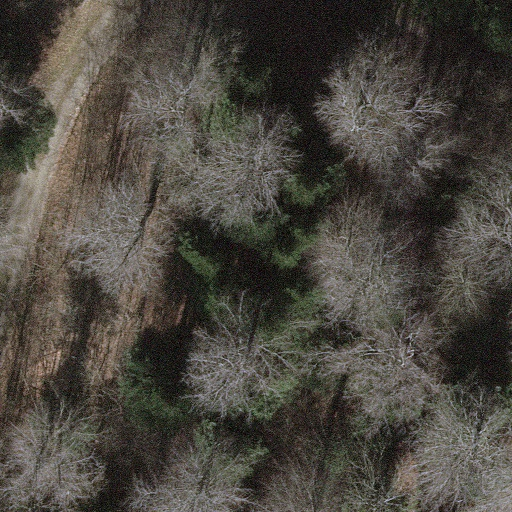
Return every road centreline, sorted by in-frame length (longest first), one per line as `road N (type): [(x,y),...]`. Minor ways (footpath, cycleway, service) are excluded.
road 1 (track): [(0,305),(77,39),(117,0)]
road 2 (track): [(367,0),(511,52)]
